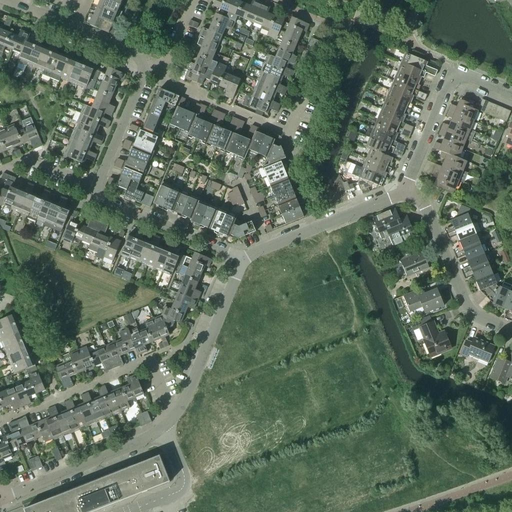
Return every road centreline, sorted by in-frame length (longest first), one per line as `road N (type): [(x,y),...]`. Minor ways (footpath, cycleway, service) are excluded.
road 1 (residential): [(318,228),(283,132),(173,87),(161,68)]
road 2 (residential): [(178,409),(150,365),(0,426)]
road 3 (residential): [(402,193),(456,72),(511,92)]
road 4 (residential): [(511,333),(471,313),(434,228),(418,201),(402,193)]
road 5 (residential): [(0,488),(3,497),(163,427)]
road 6 (residential): [(242,261),(93,198),(97,189)]
road 7 (residential): [(178,409),(242,261)]
road 8 (residential): [(144,72),(123,49),(5,0)]
road 9 (residential): [(97,189),(144,72)]
road 10 (unclassified): [(125,511),(183,486),(163,427)]
